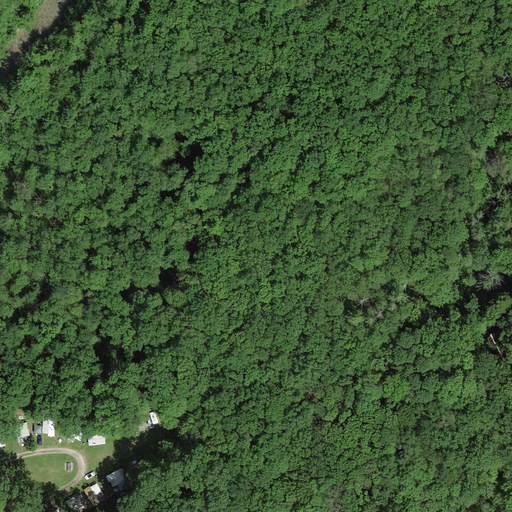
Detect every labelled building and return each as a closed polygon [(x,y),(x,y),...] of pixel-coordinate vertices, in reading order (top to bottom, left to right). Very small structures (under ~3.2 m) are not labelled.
[(109,443),(108,430),(92,431),(93,443),(109,443)] [(127,467),(111,473),(118,491),(134,484),(127,467)] [(88,488),(92,497),(105,491),(101,482),(88,488)] [(106,492),(94,497),(96,503),(108,498),(106,492)] [(4,507),(9,511),(12,511),(17,508),(10,501),(4,507)]
